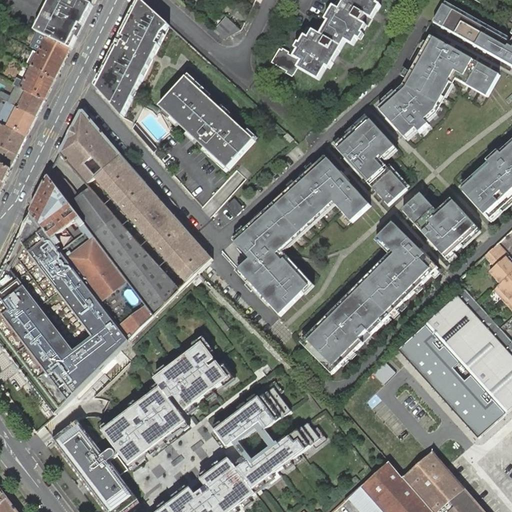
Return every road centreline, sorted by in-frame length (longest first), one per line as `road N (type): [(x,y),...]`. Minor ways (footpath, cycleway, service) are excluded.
road 1 (residential): [(206,224),(91,100),(72,90)]
road 2 (secondary): [(72,90),(0,235)]
road 3 (residential): [(160,0),(216,50),(233,54),(248,45),(270,0)]
